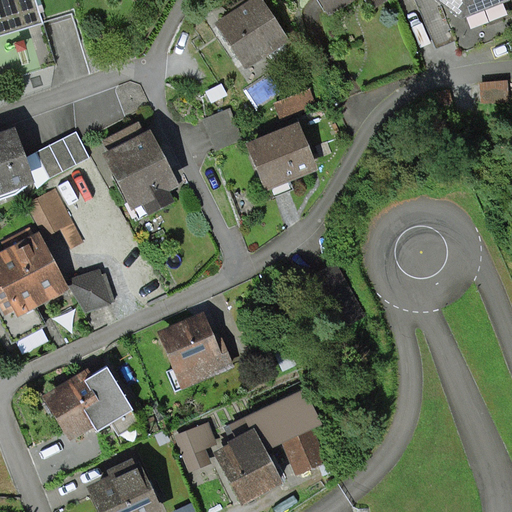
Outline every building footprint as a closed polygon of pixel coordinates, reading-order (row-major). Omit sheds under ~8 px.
[(0,0),(0,30),(27,22),(20,0),(0,0)] [(321,0),(329,11),(346,0),(365,0),(371,9),(384,0),(321,0)] [(418,0),(437,44),(457,35),(464,52),(511,32),(511,21),(503,0),(418,0)] [(256,3),(220,26),(245,64),(281,40),(256,3)] [(308,92),(275,105),(281,118),(313,106),(308,92)] [(241,140),(229,110),(204,120),(216,150),(241,140)] [(137,126),(104,143),(133,200),(138,198),(148,216),(172,204),(162,185),(166,183),(137,126)] [(0,200),(14,195),(11,186),(26,180),(9,129),(0,131),(0,200)] [(252,148),(268,185),(309,168),(293,131),(252,148)] [(76,133),(35,153),(49,179),(89,159),(76,133)] [(56,192),(30,206),(45,234),(70,221),(56,192)] [(36,243),(0,262),(0,322),(11,344),(44,326),(31,302),(49,293),(52,298),(60,293),(58,288),(59,288),(36,243)] [(363,316),(334,266),(308,281),(338,331),(363,316)] [(97,272),(67,283),(84,312),(108,304),(97,272)] [(170,373),(177,390),(229,368),(218,341),(209,345),(200,322),(165,336),(178,369),(170,373)] [(52,399),(71,432),(89,421),(95,432),(132,411),(107,368),(52,399)] [(275,440),(291,476),(318,464),(322,476),(335,471),(317,423),(303,393),(246,420),(253,434),(260,447),(275,440)] [(206,431),(179,441),(190,469),(208,462),(202,447),(211,444),(206,431)] [(235,456),(220,464),(241,503),(279,483),(260,447),(253,434),(230,446),(235,456)] [(95,491),(105,511),(152,511),(130,462),(109,472),(114,482),(95,491)]
